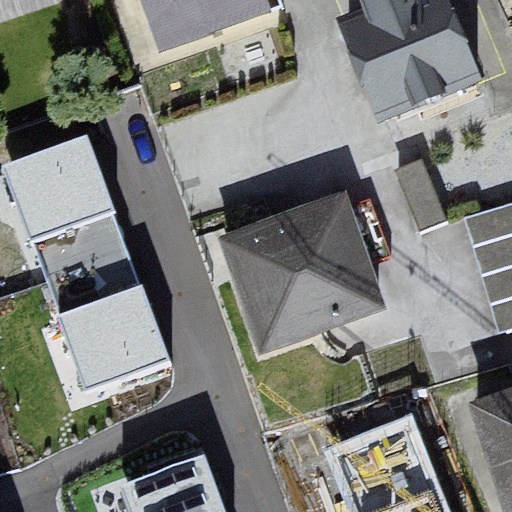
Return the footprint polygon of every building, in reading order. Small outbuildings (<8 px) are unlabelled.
[(262,18),(256,0),(123,0),(153,55),(262,18)] [(472,94),(436,0),(421,0),(330,27),(373,132),(472,94)] [(511,0),(501,0),(511,20),(511,0)] [(87,137),(6,167),(47,277),(128,247),(87,137)] [(494,322),(511,318),(511,195),(472,203),(494,322)] [(334,203),(211,246),(252,361),(375,318),(334,203)] [(128,247),(47,277),(88,387),(169,357),(128,247)] [(511,511),(511,397),(456,413),(484,511),(511,511)] [(224,511),(204,456),(123,486),(132,511),(224,511)]
